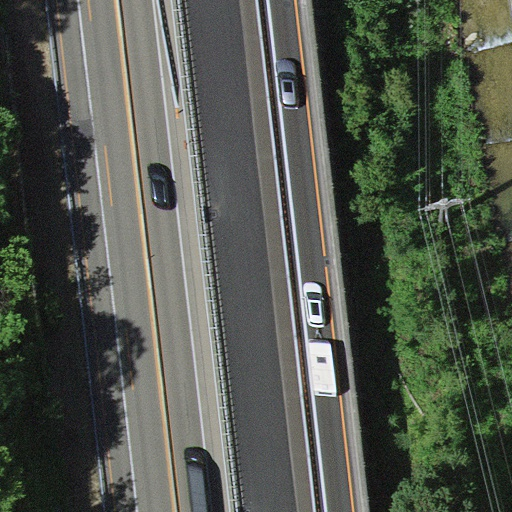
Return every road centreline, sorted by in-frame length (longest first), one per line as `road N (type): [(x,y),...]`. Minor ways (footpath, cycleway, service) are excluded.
road 1 (motorway): [(117,0),(176,511)]
road 2 (motorway): [(292,511),(236,0)]
